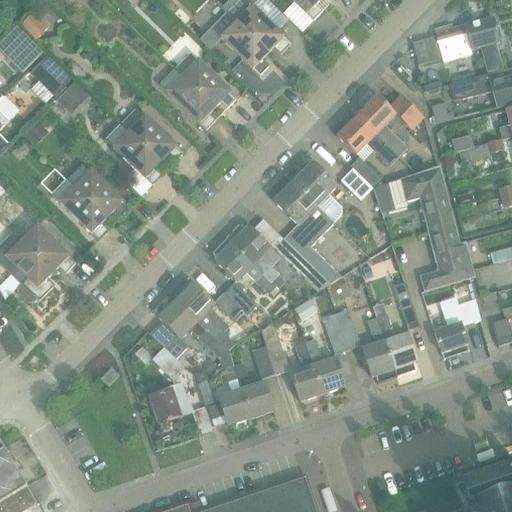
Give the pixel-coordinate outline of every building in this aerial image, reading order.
[(249,0),(230,0),(221,11),(227,17),(235,25),(236,24),(268,55),(273,50),(280,56),(290,46),(276,32),(271,28),(251,8),(255,5),(249,0)] [(288,0),(294,5),(293,5),(298,9),(312,23),(322,13),(315,6),(321,0),(320,0),(288,0)] [(50,28),(35,13),(21,27),(36,42),(50,28)] [(227,17),(213,32),(221,40),(220,40),(240,60),(244,64),(259,78),(269,68),(262,61),(268,55),(236,24),(235,25),(227,17)] [(435,39),(412,45),(417,64),(418,67),(442,60),(443,65),(471,57),(470,53),(480,50),(499,45),(492,20),(452,31),(451,28),(433,33),(435,39)] [(42,55),(16,29),(0,45),(0,52),(22,75),(42,55)] [(174,72),(214,110),(220,104),(226,111),(236,101),(222,87),(217,83),(190,56),(174,72)] [(214,110),(174,72),(159,87),(167,95),(166,95),(186,114),(186,115),(191,119),(205,133),(215,123),(208,116),(214,110)] [(497,110),(511,106),(511,78),(503,81),(503,78),(489,81),(488,76),(449,87),(454,105),(493,94),(497,110)] [(0,131),(1,131),(8,123),(17,114),(2,98),(0,100),(0,131)] [(356,119),(399,161),(407,152),(393,138),(384,129),(395,118),(376,99),(356,119)] [(414,130),(423,121),(402,100),(393,109),(414,130)] [(443,106),(430,109),(435,126),(454,121),(452,115),(446,117),(443,106)] [(183,156),(168,142),(164,137),(164,138),(144,118),(144,119),(136,111),(120,127),(160,165),(166,159),(173,166),(183,156)] [(399,161),(356,119),(337,139),(356,158),(366,147),(375,156),(390,170),(399,161)] [(24,136),(35,147),(47,135),(36,124),(24,136)] [(154,171),(160,165),(120,127),(105,142),(113,150),(132,169),(132,170),(151,188),(161,178),(154,171)] [(351,170),(353,172),(372,191),(381,182),(360,161),(351,170)] [(312,165),(292,185),(333,225),(342,216),(342,210),(329,197),(337,189),(312,165)] [(129,211),(115,197),(110,192),(90,173),(82,166),(67,181),(106,220),(112,214),(119,221),(129,211)] [(424,294),(441,289),(474,279),(469,260),(464,244),(459,246),(438,170),(413,178),(373,192),(381,217),(395,213),(393,208),(418,201),(435,269),(437,276),(420,280),(424,294)] [(360,203),(369,195),(372,191),(353,172),(341,184),(360,203)] [(101,226),(106,220),(67,181),(51,197),(59,205),(79,224),(83,229),(98,243),(107,233),(101,226)] [(340,280),(312,252),(310,250),(333,225),(292,185),(273,204),(298,228),(292,233),(283,242),(299,256),(314,271),(330,287),(340,280)] [(225,241),(275,290),(278,292),(283,287),(276,280),(278,277),(260,259),(269,250),(248,229),(245,232),(240,227),(225,241)] [(36,228),(21,244),(53,275),(58,269),(65,276),(75,266),(61,252),(56,247),(36,228)] [(12,235),(0,247),(0,260),(5,260),(16,270),(10,276),(21,286),(18,290),(17,295),(27,304),(32,305),(36,300),(39,303),(54,288),(47,281),(53,275),(21,244),(12,235)] [(305,280),(314,271),(299,256),(283,242),(280,239),(271,248),(289,265),(305,280)] [(275,290),(225,241),(212,255),(218,261),(215,264),(235,284),(223,296),(240,313),(241,312),(247,318),(257,307),(240,291),(242,289),(236,284),(245,275),(268,297),(275,290)] [(369,268),(362,271),(365,281),(372,279),(369,268)] [(419,278),(409,281),(414,298),(424,295),(419,278)] [(404,285),(393,289),(401,311),(412,307),(404,285)] [(180,300),(175,304),(214,342),(221,335),(234,347),(235,348),(241,343),(223,326),(212,326),(203,317),(213,307),(192,287),(188,291),(185,289),(177,297),(180,300)] [(509,290),(496,292),(499,310),(511,308),(509,290)] [(232,321),(240,313),(223,296),(215,304),(232,321)] [(461,328),(479,322),(473,302),(457,307),(455,300),(439,306),(447,330),(434,335),(441,356),(442,356),(443,362),(469,353),(461,328)] [(308,302),(294,311),(301,323),(316,313),(308,302)] [(179,341),(189,332),(219,362),(222,372),(232,369),(227,354),(228,353),(234,347),(221,335),(214,342),(175,304),(159,321),(179,341)] [(417,364),(410,346),(407,337),(394,342),(390,331),(391,330),(383,306),(372,310),(377,322),(396,380),(415,373),(413,366),(417,364)] [(348,312),(335,317),(347,353),(360,349),(348,312)] [(335,317),(322,321),(335,358),(347,353),(335,317)] [(362,353),(364,361),(371,380),(375,379),(377,386),(396,380),(377,322),(366,326),(370,337),(374,348),(362,353)] [(266,350),(275,378),(290,374),(273,325),(261,334),(266,350)] [(336,362),(323,366),(312,334),(302,338),(305,346),(304,347),(321,397),(345,389),(336,362)] [(290,377),(293,385),(299,404),(321,397),(304,347),(294,350),(298,361),(303,373),(290,377)] [(184,370),(178,364),(163,350),(152,362),(172,382),(174,388),(163,391),(165,394),(149,400),(158,426),(192,415),(199,437),(212,433),(205,411),(204,408),(193,414),(189,402),(187,403),(178,376),(184,370)] [(266,350),(252,354),(262,382),(275,378),(266,350)] [(243,366),(232,370),(236,382),(247,378),(243,366)] [(111,370),(100,381),(108,389),(119,378),(111,370)] [(232,370),(223,373),(227,385),(236,382),(232,370)] [(216,407),(210,388),(208,380),(196,384),(204,408),(205,411),(216,407)] [(241,393),(250,421),(273,413),(263,385),(241,393)] [(218,401),(221,409),(227,428),(250,421),(241,393),(218,401)] [(0,511),(26,511),(37,506),(3,450),(0,451),(0,511)] [(511,511),(511,461),(506,463),(506,464),(460,480),(460,479),(451,482),(461,511),(511,511)] [(315,511),(304,480),(248,499),(252,511),(315,511)] [(188,511),(187,507),(173,511),(252,511),(248,499),(209,511),(188,511)] [(201,511),(199,503),(189,507),(190,511),(201,511)]
